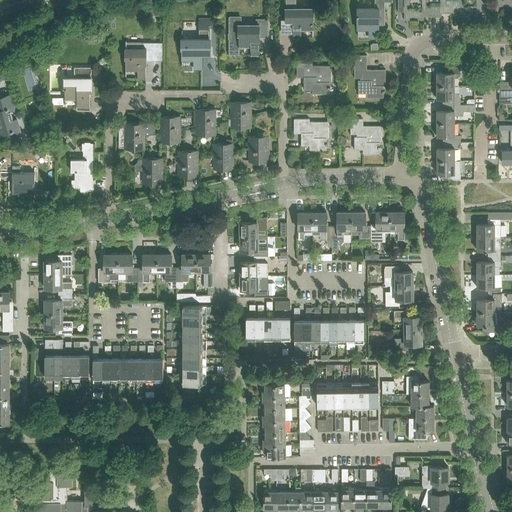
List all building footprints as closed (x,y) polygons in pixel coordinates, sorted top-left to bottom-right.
[(313,9),(296,9),(296,0),(286,0),(286,8),(285,8),(285,20),(281,20),(281,34),(293,34),(293,38),(301,38),(301,29),(313,29),(313,9)] [(358,18),(358,28),(370,28),(370,38),(378,38),(378,24),(385,24),(385,2),(393,2),(392,0),(374,0),(375,2),(375,8),(357,8),(357,18),(358,18)] [(398,0),(398,1),(404,1),(404,13),(413,13),(413,20),(423,20),(423,6),(423,0),(398,0)] [(441,0),(423,0),(423,6),(431,6),(431,16),(442,16),(441,2),(441,0)] [(441,0),(441,2),(449,2),(449,13),(460,13),(460,6),(459,0),(441,0)] [(478,0),(459,0),(460,6),(468,6),(468,16),(478,16),(478,2),(478,0)] [(478,0),(478,2),(486,2),(486,12),(496,12),(496,9),(496,0),(478,0)] [(496,0),(496,9),(506,9),(506,0),(496,0)] [(251,54),(259,54),(259,41),(260,41),(260,36),(268,36),(268,26),(268,19),(256,19),(256,26),(241,26),(241,16),(229,16),(229,48),(239,48),(239,45),(251,45),(251,54)] [(216,17),(199,18),(199,26),(209,25),(216,25),(216,17)] [(199,39),(182,40),(182,49),(182,59),(194,59),(194,68),(202,68),(202,55),(202,50),(209,50),(209,45),(209,40),(209,29),(199,29),(199,39)] [(126,49),(126,59),(126,69),(138,69),(138,78),(146,78),(146,66),(146,65),(146,60),(147,60),(153,60),(162,60),(163,42),(153,42),(143,42),(126,42),(126,49)] [(367,93),(367,97),(384,97),(384,92),(385,92),(385,90),(384,90),(384,86),(386,86),(386,69),(362,69),(362,62),(367,62),(367,55),(354,55),(355,77),(361,77),(361,80),(358,80),(358,93),(367,93)] [(313,66),(313,62),(297,62),(297,67),(304,67),(304,89),(312,89),(312,93),(330,93),(330,82),(332,82),(332,66),(313,66)] [(443,73),(437,73),(437,86),(455,86),(455,74),(460,74),(460,66),(443,66),(443,73)] [(77,109),(90,109),(90,91),(92,91),(92,77),(91,77),(91,67),(75,67),(75,79),(65,79),(65,98),(77,98),(77,109)] [(511,80),(500,81),(500,104),(511,103),(511,80)] [(437,98),(443,98),(443,105),(474,105),(474,104),(461,104),(461,97),(460,95),(459,94),(458,93),(456,92),(455,92),(455,86),(437,86),(437,98)] [(10,109),(14,107),(10,95),(0,98),(0,134),(16,130),(10,109)] [(251,126),(251,102),(235,102),(235,113),(232,113),(232,126),(251,126)] [(443,110),(437,110),(437,124),(455,124),(455,115),(463,116),(464,111),(474,111),(474,105),(443,105),(443,110)] [(215,133),(215,110),(200,110),(200,120),(197,120),(197,133),(215,133)] [(180,140),(180,117),(164,117),(164,128),(161,128),(161,140),(180,140)] [(327,144),(328,144),(328,138),(329,138),(329,120),(310,120),(310,118),(294,118),(294,126),(301,126),(301,145),(310,145),(310,149),(327,149),(327,144)] [(382,125),(372,125),(363,125),(363,118),(351,118),(351,134),(357,134),(357,136),(354,136),(354,149),(363,149),(363,153),(380,153),(380,149),(381,149),(381,146),(380,146),(380,142),(382,142),(382,125)] [(119,147),(144,148),(144,136),(155,134),(153,124),(126,124),(125,138),(119,138),(119,147)] [(437,135),(443,135),(443,142),(461,142),(466,142),(466,135),(455,135),(455,124),(437,124),(437,135)] [(250,137),(250,160),(265,160),(265,149),(268,149),(268,137),(250,137)] [(230,167),(230,157),(233,157),(233,144),(232,144),(232,139),(226,139),(226,144),(214,144),(214,168),(230,167)] [(443,148),(437,148),(437,161),(455,161),(455,148),(461,148),(461,142),(443,142),(443,148)] [(93,163),(93,144),(82,144),(82,150),(84,150),(84,160),(72,160),(72,170),(75,170),(75,179),(72,179),(72,187),(80,187),(80,190),(93,190),(93,179),(91,179),(91,163),(93,163)] [(511,150),(503,150),(503,163),(511,162),(511,150)] [(179,151),(179,175),(192,175),(194,175),(194,164),(197,164),(197,151),(179,151)] [(143,159),(143,182),(159,182),(159,171),(162,171),(162,159),(143,159)] [(461,173),(455,173),(455,161),(437,161),(437,173),(443,173),(443,179),(461,179),(461,173)] [(20,172),(20,173),(12,173),(12,182),(15,182),(15,194),(35,194),(35,172),(20,172)] [(344,234),(352,234),(352,230),(352,211),(337,212),(337,225),(333,225),(333,239),(333,250),(338,250),(338,244),(341,244),(344,241),(344,239),(344,234)] [(360,230),(360,239),(371,239),(371,225),(365,225),(365,211),(352,211),(352,230),(360,230)] [(376,225),(371,225),(371,239),(371,242),(385,241),(385,233),(390,232),(390,230),(390,211),(376,211),(376,225)] [(404,211),(390,211),(390,230),(390,232),(390,233),(398,233),(398,239),(411,239),(411,225),(404,225),(404,211)] [(306,239),(306,230),(313,230),(313,212),(298,212),(299,239),(306,239)] [(321,239),(333,239),(333,225),(326,225),(326,212),(313,212),(313,230),(313,235),(321,235),(321,239)] [(257,222),(240,222),(240,236),(268,236),(268,222),(267,216),(257,218),(257,222)] [(488,224),(477,224),(477,237),(495,237),(495,225),(501,225),(501,218),(488,218),(488,224)] [(268,236),(240,236),(240,250),(246,250),(254,250),(254,256),(268,256),(268,236)] [(501,249),(501,244),(495,244),(495,237),(477,237),(477,249),(485,249),(485,250),(487,250),(487,249),(488,249),(488,256),(501,256),(501,249)] [(170,281),(170,286),(177,286),(177,267),(171,267),(171,253),(158,254),(158,271),(165,271),(165,281),(170,281)] [(182,253),(182,267),(177,267),(177,286),(183,286),(183,281),(189,281),(189,271),(197,271),(197,253),(182,253)] [(210,270),(210,253),(197,253),(197,271),(205,271),(205,286),(214,286),(214,270),(210,270)] [(45,274),(63,274),(72,274),(72,266),(72,254),(58,254),(58,260),(45,260),(45,274)] [(111,279),(119,279),(119,254),(104,254),(104,267),(98,267),(99,281),(111,281),(111,279)] [(127,281),(138,281),(139,281),(138,267),(132,267),(132,254),(119,254),(119,279),(127,279),(127,281)] [(138,285),(143,285),(143,281),(150,281),(150,271),(158,271),(158,254),(143,254),(143,267),(138,267),(139,281),(138,281),(138,285)] [(254,256),(240,256),(241,275),(258,275),(259,275),(259,270),(268,270),(268,256),(254,256)] [(495,266),(501,266),(501,256),(488,256),(488,261),(477,261),(477,275),(495,275),(495,266)] [(389,265),(386,266),(386,278),(386,286),(390,286),(396,285),(413,285),(413,271),(399,271),(399,265),(389,265)] [(58,288),(58,294),(72,294),(72,282),(63,282),(63,274),(45,274),(45,288),(58,288)] [(258,275),(241,275),(241,289),(254,289),(255,295),(268,295),(268,275),(259,275),(258,275)] [(501,287),(495,287),(495,275),(477,275),(477,287),(488,287),(488,293),(501,293),(501,287)] [(390,291),(386,291),(386,293),(386,305),(400,305),(400,299),(413,299),(413,285),(396,285),(390,286),(390,291)] [(9,308),(9,291),(0,291),(0,309),(3,309),(3,330),(13,330),(13,308),(9,308)] [(495,299),(501,299),(501,293),(488,293),(488,299),(477,299),(477,312),(495,312),(495,299)] [(45,299),(45,313),(62,313),(62,306),(72,306),(72,294),(58,294),(59,299),(45,299)] [(183,305),(183,314),(206,314),(206,305),(183,305)] [(304,343),(303,320),(298,320),(298,316),(300,316),(300,307),(294,307),(294,343),(304,343)] [(395,322),(405,322),(405,330),(422,330),(422,316),(408,316),(408,310),(395,310),(395,322)] [(501,331),(501,325),(501,320),(501,319),(501,312),(495,312),(477,312),(477,324),(483,324),(483,331),(501,331)] [(73,321),(63,321),(62,313),(45,313),(45,327),(59,327),(59,333),(73,333),(73,321)] [(183,314),(183,323),(206,323),(206,314),(183,314)] [(246,340),(256,340),(255,317),(246,317),(246,340)] [(264,340),(264,317),(255,317),(256,340),(264,340)] [(273,340),(273,317),(264,317),(264,340),(273,340)] [(282,317),(273,317),(273,340),(282,340),(282,317)] [(290,317),(282,317),(282,340),(290,340),(290,317)] [(312,320),(303,320),(304,343),(312,343),(312,320)] [(312,320),(312,343),(321,343),(321,320),(312,320)] [(330,343),(329,320),(321,320),(321,343),(330,343)] [(338,320),(329,320),(330,343),(338,343),(338,320)] [(346,320),(338,320),(338,343),(347,343),(346,320)] [(355,320),(346,320),(347,343),(355,343),(355,320)] [(364,320),(355,320),(355,343),(364,343),(364,320)] [(183,323),(183,332),(206,332),(206,323),(183,323)] [(409,344),(422,344),(422,330),(405,330),(405,338),(395,338),(395,350),(409,350),(409,344)] [(183,340),(206,340),(206,332),(183,332),(183,340)] [(45,348),(54,348),(54,339),(45,339),(45,348)] [(183,349),(206,349),(206,340),(183,340),(183,349)] [(0,357),(9,358),(9,344),(0,343),(0,357)] [(103,382),(102,359),(97,359),(97,353),(98,353),(98,345),(93,345),(93,382),(103,382)] [(206,349),(183,349),(183,357),(206,358),(206,349)] [(45,355),(45,378),(54,378),(54,355),(45,355)] [(54,378),(63,378),(63,355),(54,355),(54,378)] [(72,355),(63,355),(63,378),(72,378),(72,355)] [(80,378),(80,355),(72,355),(72,378),(80,378)] [(89,355),(80,355),(80,378),(89,378),(89,355)] [(0,370),(9,370),(9,358),(0,357),(0,370)] [(206,366),(206,358),(183,357),(183,366),(206,366)] [(119,358),(111,359),(111,382),(119,382),(119,358)] [(128,358),(119,358),(119,382),(128,382),(128,358)] [(128,382),(137,381),(137,358),(128,358),(128,382)] [(145,358),(137,358),(137,381),(146,381),(145,358)] [(154,381),(154,358),(145,358),(146,381),(154,381)] [(163,358),(154,358),(154,381),(163,381),(163,358)] [(103,382),(111,382),(111,359),(102,359),(103,382)] [(206,375),(206,366),(183,366),(183,375),(206,375)] [(0,383),(9,384),(9,370),(0,370),(0,383)] [(206,384),(206,375),(183,375),(183,384),(206,384)] [(407,376),(407,393),(413,393),(429,393),(429,381),(421,381),(418,381),(418,376),(413,376),(407,376)] [(344,406),(343,382),(335,383),(335,406),(344,406)] [(352,405),(352,382),(343,382),(344,406),(352,405)] [(361,405),(361,382),(352,382),(352,405),(352,409),(361,409),(361,405)] [(370,405),(369,382),(361,382),(361,405),(370,405)] [(378,382),(369,382),(370,405),(379,405),(378,382)] [(0,396),(9,397),(9,384),(0,383),(0,396)] [(263,391),(263,396),(285,396),(285,383),(265,384),(265,391),(263,391)] [(317,406),(327,406),(326,383),(317,383),(317,406)] [(335,406),(335,383),(326,383),(327,406),(335,406)] [(303,395),(305,395),(309,400),(313,396),(313,387),(303,387),(303,395)] [(413,393),(412,406),(417,406),(429,406),(429,405),(429,393),(413,393)] [(299,395),(299,408),(305,407),(311,402),(309,400),(305,395),(303,395),(299,395)] [(0,409),(9,410),(9,397),(0,396),(0,409)] [(263,401),(265,401),(265,408),(285,408),(285,396),(263,396),(263,401)] [(429,406),(417,406),(417,418),(434,418),(434,405),(429,405),(429,406)] [(299,408),(300,419),(305,419),(311,414),(305,407),(299,408)] [(266,415),(263,415),(263,420),(285,420),(285,408),(265,408),(266,415)] [(0,422),(9,423),(9,410),(0,409),(0,422)] [(367,416),(361,416),(361,426),(361,430),(367,430),(369,430),(369,420),(367,420),(367,416)] [(417,418),(409,418),(409,424),(409,429),(409,430),(428,430),(432,430),(434,430),(434,418),(417,418)] [(300,419),(300,431),(306,431),(311,427),(305,419),(300,419)] [(327,419),(326,419),(318,419),(318,431),(327,431),(327,419)] [(263,425),(266,425),(266,432),(285,432),(285,420),(263,420),(263,425)] [(370,420),(370,430),(379,430),(378,420),(370,420)] [(428,439),(428,430),(409,430),(409,439),(428,439)] [(306,431),(300,431),(300,446),(314,446),(314,439),(310,439),(310,437),(306,431)] [(266,439),(263,439),(263,444),(286,444),(285,432),(266,432),(266,439)] [(286,456),(286,444),(263,444),(263,449),(266,449),(266,456),(286,456)] [(423,473),(422,473),(422,475),(423,475),(423,487),(422,487),(427,487),(431,487),(432,487),(445,487),(445,481),(448,481),(449,466),(433,466),(433,465),(424,465),(424,469),(423,469),(423,473)] [(409,474),(409,466),(395,466),(395,475),(409,474)] [(270,479),(277,479),(277,468),(264,468),(264,474),(270,474),(270,479)] [(283,480),(283,474),(289,474),(289,468),(277,468),(277,479),(277,480),(283,480)] [(318,481),(319,477),(323,477),(323,468),(315,468),(313,468),(313,481),(318,481)] [(367,506),(367,489),(367,468),(361,468),(361,481),(366,481),(366,489),(355,489),(355,506),(367,506)] [(379,506),(379,489),(377,489),(377,487),(375,487),(375,481),(373,481),(373,468),(367,468),(367,489),(367,506),(379,506)] [(109,511),(109,510),(100,510),(100,490),(85,490),(85,501),(68,501),(67,487),(73,486),(73,469),(51,469),(51,482),(38,482),(38,500),(39,500),(39,503),(35,503),(35,511),(109,511)] [(295,487),(295,491),(289,491),(289,508),(301,508),(301,491),(301,487),(295,487)] [(342,506),(355,506),(355,489),(355,487),(342,487),(342,506)] [(385,489),(379,489),(379,506),(391,506),(391,487),(385,487),(385,489)] [(427,487),(420,508),(427,508),(431,508),(432,508),(448,509),(448,493),(445,493),(445,487),(432,487),(431,487),(427,487)] [(277,491),(277,489),(264,489),(264,508),(277,508),(277,491)] [(332,491),(326,491),(326,508),(338,508),(338,489),(332,489),(332,491)] [(289,508),(289,491),(277,491),(277,508),(289,508)] [(313,508),(313,491),(301,491),(301,508),(313,508)] [(313,508),(326,508),(326,491),(313,491),(313,508)]
